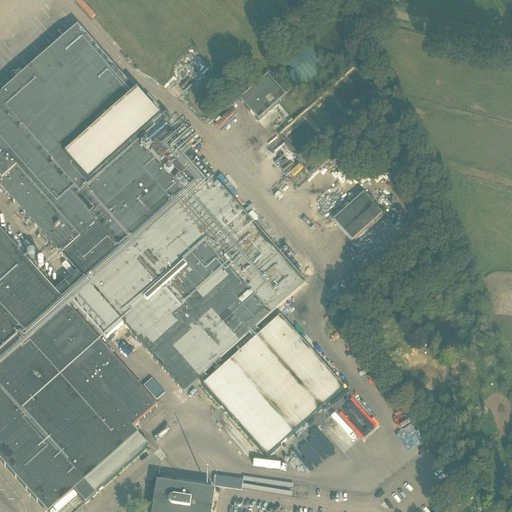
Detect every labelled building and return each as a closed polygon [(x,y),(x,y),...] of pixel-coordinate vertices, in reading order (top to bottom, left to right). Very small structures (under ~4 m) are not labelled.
[(219,361),(234,348),(255,330),(306,284),(78,28),(0,96),(0,186),(64,260),(76,273),(54,292),(0,231),(0,461),(42,509),(64,489),(78,477),(95,496),(149,448),(132,429),(156,407),(69,309),(74,304),(106,340),(122,325),(183,393),(199,379),(203,376),(214,366),(219,361)] [(273,67),(299,95),(329,68),(304,40),(273,67)] [(240,101),(258,121),(286,97),(267,77),(240,101)] [(380,102),(373,108),(376,112),(383,106),(380,102)] [(352,242),(382,215),(374,207),(363,195),(333,222),(352,242)] [(253,212),(248,216),(252,222),(257,218),(253,212)] [(203,376),(199,379),(206,387),(204,389),(267,459),(312,418),(322,409),(328,403),(344,389),(280,319),(261,337),(255,330),(234,348),(241,355),(226,369),(219,361),(214,366),(221,373),(210,383),(203,376)] [(487,460),(482,448),(463,456),(468,468),(487,460)] [(299,459),(310,472),(317,466),(306,453),(299,459)] [(156,483),(152,511),(211,511),(215,492),(156,483)]
